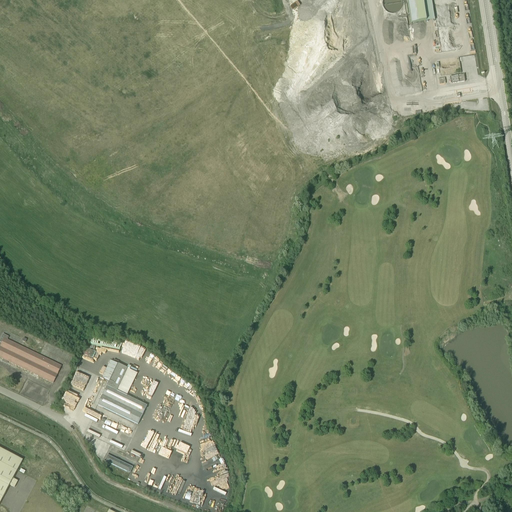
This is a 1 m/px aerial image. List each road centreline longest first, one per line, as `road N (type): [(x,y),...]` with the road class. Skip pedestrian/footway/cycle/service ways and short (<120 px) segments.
road 1 (tertiary): [(511,165),(486,0)]
road 2 (track): [(188,511),(111,481),(71,430)]
